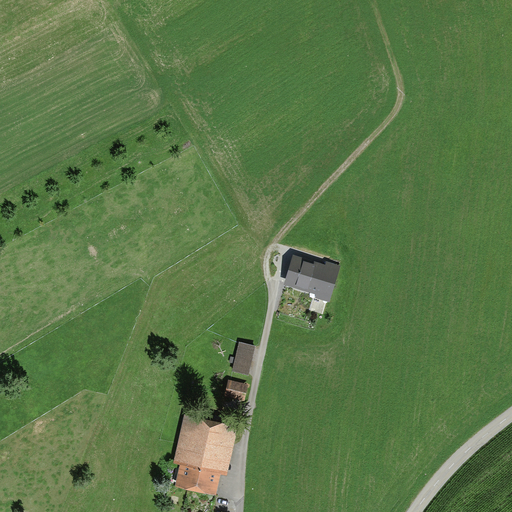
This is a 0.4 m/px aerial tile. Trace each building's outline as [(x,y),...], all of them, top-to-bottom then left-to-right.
[(292,253),(283,280),(328,295),(337,268),(292,253)] [(323,312),(325,302),(314,299),(311,309),(323,312)] [(252,343),(236,340),(230,368),(246,371),(252,343)] [(244,383),(225,379),(221,395),(240,399),(244,383)] [(230,420),(187,411),(172,482),(215,491),(230,420)]
